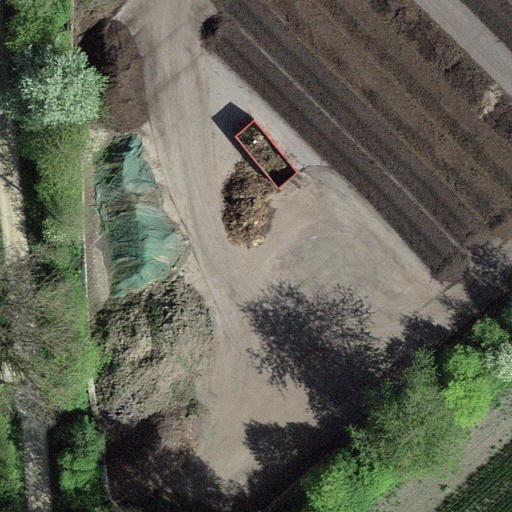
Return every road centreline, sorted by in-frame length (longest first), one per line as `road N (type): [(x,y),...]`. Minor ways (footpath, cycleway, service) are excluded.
road 1 (track): [(0,118),(25,378)]
road 2 (track): [(25,378),(37,511)]
